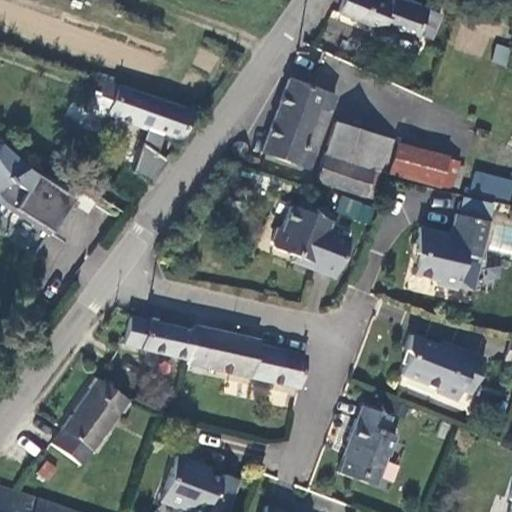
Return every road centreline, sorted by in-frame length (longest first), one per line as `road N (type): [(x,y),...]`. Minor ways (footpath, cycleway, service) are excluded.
road 1 (unclassified): [(110,274),(309,0)]
road 2 (residential): [(110,274),(340,334)]
road 3 (unclassified): [(0,429),(110,274)]
road 4 (residential): [(340,334),(294,473)]
